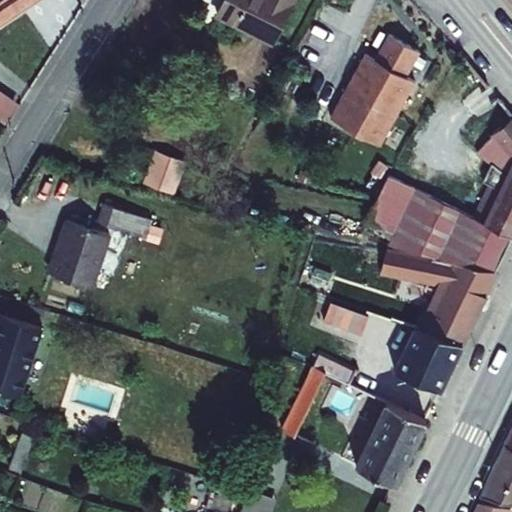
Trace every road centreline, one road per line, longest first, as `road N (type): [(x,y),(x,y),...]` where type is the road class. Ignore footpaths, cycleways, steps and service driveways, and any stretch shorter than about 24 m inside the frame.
road 1 (primary): [(511,324),(420,511)]
road 2 (residential): [(0,174),(109,0)]
road 3 (primary): [(447,511),(511,378)]
